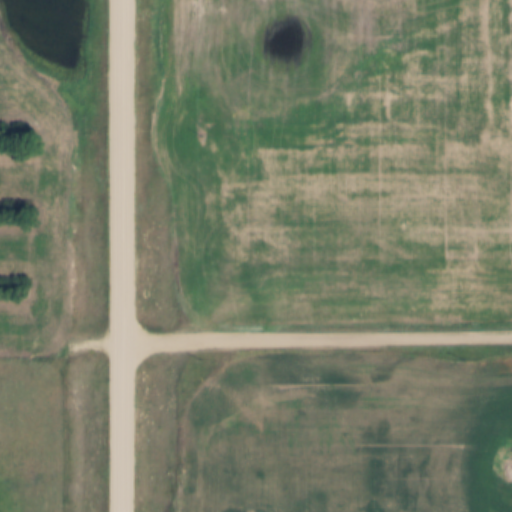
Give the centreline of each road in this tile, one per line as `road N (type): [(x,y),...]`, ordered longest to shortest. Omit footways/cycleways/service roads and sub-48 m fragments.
road 1 (tertiary): [(121,511),(121,0)]
road 2 (track): [(122,343),(71,346),(45,376),(55,511)]
